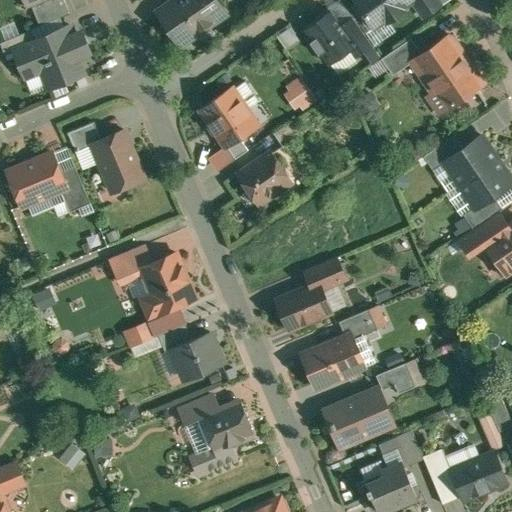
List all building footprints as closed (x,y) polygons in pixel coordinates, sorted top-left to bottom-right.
[(65,0),(45,0),(33,5),(41,25),(71,13),(65,0)] [(174,0),(159,10),(180,41),(198,29),(199,32),(228,12),(219,0),(174,0)] [(357,0),(375,26),(387,18),(389,20),(403,10),(402,8),(412,0),(357,0)] [(442,5),(438,0),(412,0),(424,16),(442,5)] [(273,36),(282,48),(296,39),(287,26),(273,36)] [(66,29),(39,40),(34,28),(2,42),(7,55),(14,52),(25,77),(26,77),(25,73),(41,66),(50,87),(85,72),(77,54),(75,54),(65,31),(66,30),(66,29)] [(423,53),(413,60),(414,61),(435,91),(428,96),(440,113),(484,83),(450,34),(423,53)] [(412,38),(382,58),(394,75),(414,61),(413,60),(423,53),(412,38)] [(304,82),(290,91),(300,104),(313,95),(304,82)] [(234,87),(201,110),(226,146),(240,136),(259,123),(234,87)] [(293,120),(274,132),(281,142),(299,129),(293,120)] [(94,122),(69,133),(77,152),(93,145),(95,144),(95,143),(102,140),(94,122)] [(102,140),(95,143),(95,144),(93,145),(113,191),(145,178),(126,130),(102,140)] [(454,135),(424,155),(434,170),(445,162),(444,161),(463,148),(454,135)] [(463,148),(444,161),(445,162),(460,184),(498,158),(483,135),(463,148)] [(249,149),(240,136),(228,145),(237,158),(249,149)] [(226,146),(209,157),(218,171),(237,158),(228,145),(226,146)] [(53,152),(9,170),(24,206),(62,190),(68,187),(61,172),(53,152)] [(273,152),(252,166),(250,163),(238,172),(259,203),(279,189),(283,190),(291,185),(292,180),(273,152)] [(511,177),(498,158),(460,184),(475,206),(476,207),(495,195),(511,182),(511,177)] [(92,203),(76,166),(61,172),(68,187),(62,190),(70,211),(92,203)] [(495,195),(476,207),(475,206),(464,214),(474,228),(499,211),(503,208),(495,195)] [(474,228),(459,238),(470,254),(483,245),(510,227),(509,226),(499,211),(474,228)] [(511,223),(509,226),(510,227),(483,245),(492,258),(497,259),(506,272),(503,274),(504,275),(511,269),(511,223)] [(145,245),(112,258),(122,282),(143,274),(141,267),(153,262),(145,245)] [(153,262),(141,267),(143,274),(151,294),(146,296),(144,301),(148,312),(153,314),(196,296),(178,252),(153,262)] [(338,256),(305,270),(311,285),(320,281),(322,285),(345,274),(338,256)] [(311,285),(277,299),(280,305),(277,310),(282,321),(287,323),(290,329),(332,311),(322,285),(320,281),(311,285)] [(35,307),(50,301),(44,288),(30,295),(35,307)] [(370,308),(344,319),(350,332),(352,332),(354,338),(378,328),(370,308)] [(187,323),(159,335),(166,351),(172,349),(172,347),(193,338),(187,323)] [(150,325),(128,334),(133,345),(155,336),(150,325)] [(193,338),(172,347),(172,349),(183,375),(200,368),(202,373),(224,364),(211,331),(193,338)] [(350,332),(304,351),(310,366),(309,367),(314,379),(315,378),(318,385),(358,368),(351,353),(359,349),(354,338),(352,332),(350,332)] [(406,362),(377,374),(383,389),(396,384),(400,393),(416,386),(406,362)] [(376,388),(326,410),(334,428),(337,427),(345,445),(384,429),(377,413),(385,410),(376,388)] [(511,425),(511,420),(500,392),(486,398),(500,431),(511,425)] [(214,394),(180,408),(187,424),(203,417),(203,416),(220,409),(214,394)] [(220,409),(203,416),(203,417),(215,445),(217,449),(231,443),(254,434),(240,400),(220,409)] [(477,418),(488,447),(497,444),(485,414),(477,418)] [(413,429),(381,443),(392,469),(404,464),(405,467),(425,458),(425,457),(413,429)] [(231,443),(217,449),(215,445),(199,452),(207,471),(238,458),(231,443)] [(445,448),(425,457),(425,458),(444,502),(462,495),(451,468),(453,467),(445,448)] [(453,467),(451,468),(462,495),(464,499),(508,481),(495,450),(453,467)] [(17,461),(0,468),(0,489),(2,493),(26,483),(17,461)] [(392,469),(383,473),(384,476),(370,482),(369,478),(367,479),(371,488),(369,489),(371,494),(373,493),(381,511),(417,496),(405,467),(404,464),(392,469)] [(0,511),(9,511),(2,493),(0,489),(0,511)] [(286,511),(281,498),(255,508),(253,508),(244,511),(286,511)]
